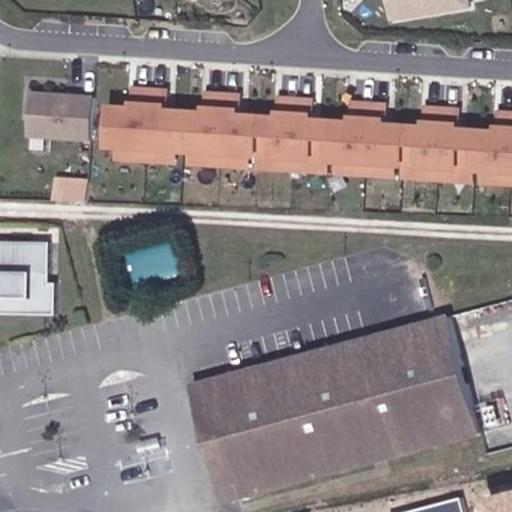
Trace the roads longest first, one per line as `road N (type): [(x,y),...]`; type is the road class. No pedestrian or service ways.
road 1 (residential): [(0,31),(316,58)]
road 2 (residential): [(316,58),(511,71)]
